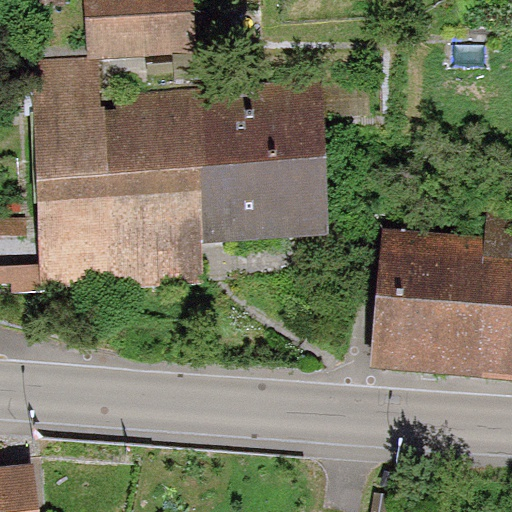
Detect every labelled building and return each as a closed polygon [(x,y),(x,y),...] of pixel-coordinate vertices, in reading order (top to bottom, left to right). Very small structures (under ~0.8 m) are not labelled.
[(28,0),(29,9),(64,7),(63,0),(28,0)] [(88,0),(91,58),(103,58),(196,53),(193,0),(88,0)] [(91,58),(36,62),(45,290),(205,283),(203,239),(217,239),(329,233),(321,81),(104,92),(103,58),(91,58)] [(381,232),(370,369),(433,374),(511,380),(511,215),(493,215),(491,241),(381,232)] [(0,468),(0,511),(42,511),(38,465),(0,468)]
